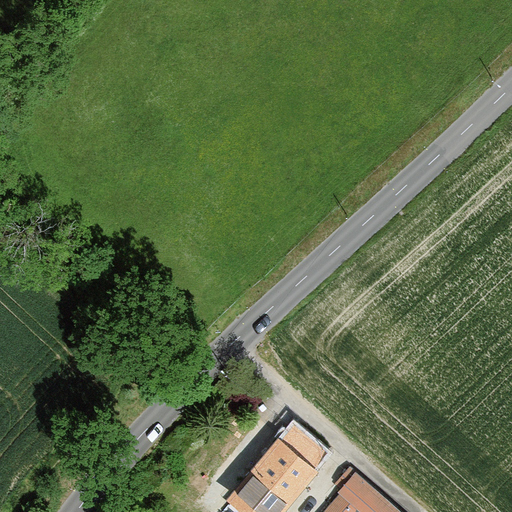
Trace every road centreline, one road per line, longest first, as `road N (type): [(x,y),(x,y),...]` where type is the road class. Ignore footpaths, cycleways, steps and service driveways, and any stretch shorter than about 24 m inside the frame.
road 1 (tertiary): [(511,85),(231,341),(78,511)]
road 2 (track): [(231,341),(417,511)]
road 3 (track): [(0,220),(145,358)]
